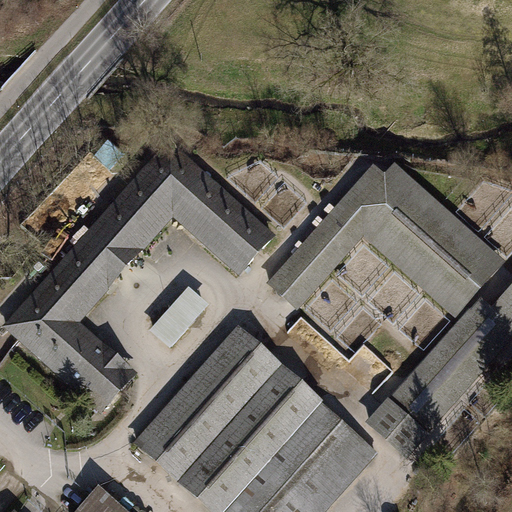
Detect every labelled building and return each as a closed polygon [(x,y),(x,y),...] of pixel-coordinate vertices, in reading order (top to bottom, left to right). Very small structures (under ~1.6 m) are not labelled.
[(170,148),(8,329),(102,411),(133,376),(75,325),(173,214),(241,275),(272,239),(170,148)] [(456,316),(502,264),(395,168),(384,179),(374,170),(271,286),(297,310),(364,235),(456,316)] [(175,351),(215,308),(195,289),(154,332),(175,351)] [(511,302),(500,316),(487,305),(394,410),(389,406),(371,426),(407,457),(424,437),(420,433),(511,329),(511,302)] [(239,333),(139,445),(214,511),(323,511),(376,454),(239,333)] [(368,345),(347,367),(378,394),(398,372),(368,345)] [(129,511),(100,486),(76,511),(129,511)]
